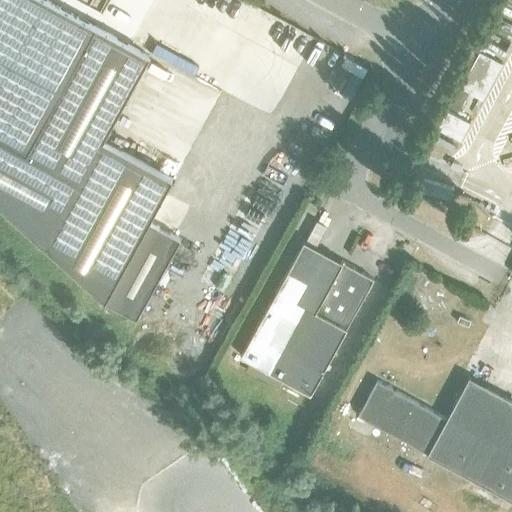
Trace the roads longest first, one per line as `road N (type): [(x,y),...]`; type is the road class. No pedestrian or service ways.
road 1 (unclassified): [(417,40),(343,175),(487,258)]
road 2 (unknown): [(191,0),(246,44),(262,79),(260,100),(212,183)]
road 3 (residential): [(254,511),(222,462),(198,457),(151,488),(145,511)]
